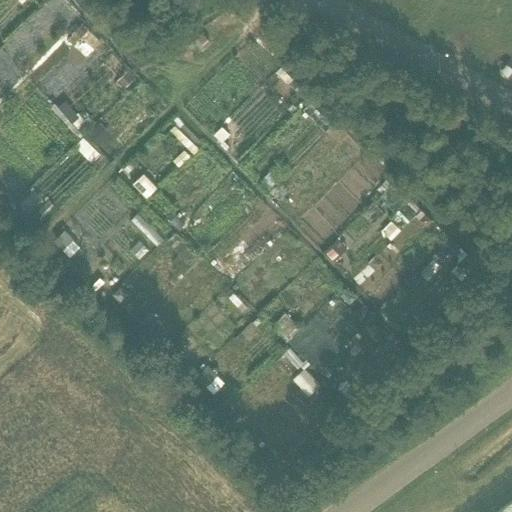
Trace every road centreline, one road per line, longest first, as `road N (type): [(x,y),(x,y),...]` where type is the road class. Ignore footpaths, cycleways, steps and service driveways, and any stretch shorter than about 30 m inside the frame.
road 1 (tertiary): [(511,107),(318,0)]
road 2 (unclassified): [(349,511),(511,393)]
road 3 (track): [(262,0),(171,98)]
